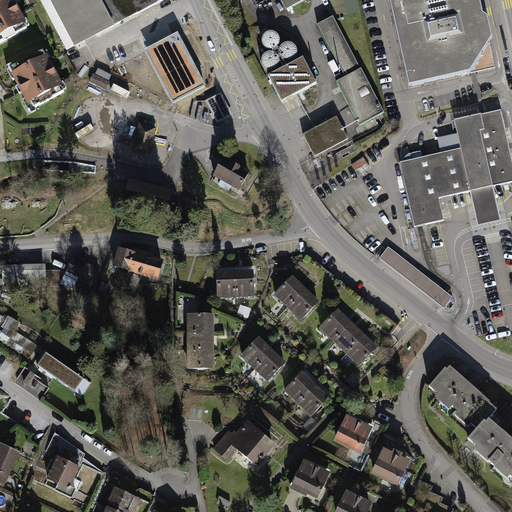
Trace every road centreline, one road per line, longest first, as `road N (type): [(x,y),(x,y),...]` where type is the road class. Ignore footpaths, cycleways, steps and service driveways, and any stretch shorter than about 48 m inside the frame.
road 1 (residential): [(0,246),(124,236),(181,248),(297,231),(315,221)]
road 2 (tertiary): [(315,221),(197,0)]
road 3 (residential): [(198,490),(170,488),(123,466),(0,380)]
road 4 (residential): [(446,331),(416,377),(416,434),(487,511)]
road 5 (tertiary): [(446,331),(315,221)]
